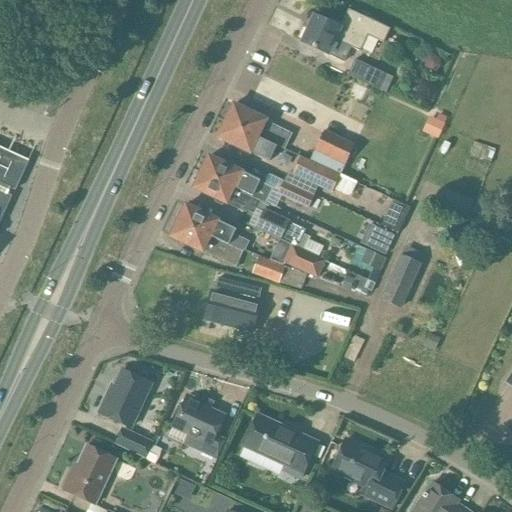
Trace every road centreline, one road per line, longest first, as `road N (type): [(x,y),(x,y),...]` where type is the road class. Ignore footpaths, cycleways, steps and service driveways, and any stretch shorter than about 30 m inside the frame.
road 1 (primary): [(3,410),(60,316),(201,0)]
road 2 (primary): [(184,0),(39,306),(3,410)]
road 3 (residential): [(511,496),(361,406),(100,326)]
road 4 (residential): [(100,326),(253,16)]
road 5 (unclassified): [(0,295),(59,133),(121,0)]
road 6 (residential): [(10,511),(100,326)]
